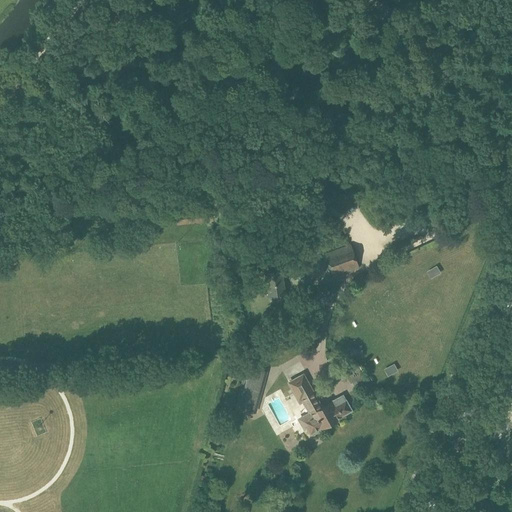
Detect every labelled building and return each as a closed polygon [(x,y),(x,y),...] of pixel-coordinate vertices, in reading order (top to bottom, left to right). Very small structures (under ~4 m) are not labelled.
[(177,225),(178,225),(187,224),(213,221),(212,209),(175,213),(177,225)] [(351,244),(324,253),(333,278),(359,268),(351,244)] [(281,269),(264,272),(268,296),(286,293),(281,269)] [(348,355),(362,357),(363,350),(349,348),(348,355)] [(351,387),(366,379),(357,363),(342,371),(351,387)] [(268,371),(250,366),(239,409),(256,413),(268,371)] [(322,408),(310,388),(302,373),(286,382),(296,401),(300,399),(307,413),(297,419),(302,429),(305,427),(309,434),(311,433),(312,435),(319,431),(318,429),(319,428),(319,429),(337,419),(336,419),(351,410),(346,401),(345,401),(343,397),(322,408)]
